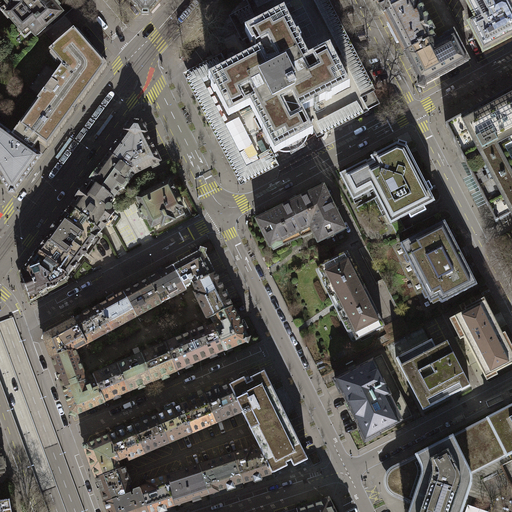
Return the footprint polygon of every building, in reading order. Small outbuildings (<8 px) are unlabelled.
[(3,0),(11,9),(6,14),(22,33),(28,28),(35,37),(62,14),(58,9),(59,7),(56,4),(53,0),(52,2),(50,0),(3,0)] [(130,0),(133,2),(142,13),(142,16),(149,16),(149,13),(160,0),(130,0)] [(312,130),(315,128),(318,135),(379,104),(325,0),(250,0),(248,1),(252,8),(232,18),(243,40),(250,36),(256,48),(257,48),(261,55),(228,72),(221,58),(186,75),(241,184),(276,166),(269,152),(273,150),(277,151),(282,152),(288,152),(294,151),(299,149),(302,146),(305,143),(307,139),(308,135),(309,133),(311,132),(312,130)] [(384,13),(410,0),(376,0),(384,14),(384,13)] [(415,0),(410,0),(384,13),(390,24),(389,25),(399,43),(405,53),(435,38),(432,33),(435,31),(420,3),(417,4),(415,0)] [(511,1),(511,0),(466,0),(477,21),(470,24),(484,52),(511,37),(511,1)] [(62,66),(11,135),(32,150),(38,142),(42,145),(47,149),(74,112),(73,112),(74,111),(73,110),(78,102),(80,103),(80,102),(81,102),(108,65),(104,61),(78,31),(77,31),(76,30),(75,31),(74,29),(49,51),(50,53),(49,54),(50,55),(56,63),(57,62),(58,63),(59,62),(62,66)] [(435,38),(405,53),(404,54),(419,83),(418,87),(425,88),(426,85),(469,62),(454,33),(445,37),(446,39),(437,43),(435,38)] [(511,217),(511,89),(446,125),(494,221),(510,214),(511,217)] [(132,171),(134,175),(160,162),(145,131),(146,130),(147,128),(145,125),(143,124),(142,125),(141,123),(132,122),(130,123),(127,123),(125,126),(125,129),(126,129),(108,154),(132,171)] [(0,177),(6,187),(8,191),(9,191),(9,194),(15,194),(15,191),(16,191),(41,157),(36,153),(32,150),(11,135),(0,126),(0,177)] [(391,228),(439,204),(407,140),(341,173),(355,200),(373,191),(391,228)] [(89,180),(114,198),(121,189),(124,188),(134,175),(132,171),(108,154),(102,163),(100,161),(98,161),(95,166),(95,168),(97,169),(89,180)] [(87,222),(101,232),(105,226),(107,227),(109,227),(111,224),(110,222),(109,221),(114,214),(111,211),(113,208),(109,206),(114,198),(89,180),(82,190),(81,189),(78,189),(75,193),(76,196),(77,197),(70,206),(88,220),(87,222)] [(170,181),(136,197),(140,205),(139,210),(143,219),(148,220),(151,228),(160,224),(162,227),(175,220),(175,219),(185,214),(182,208),(183,208),(170,181)] [(327,185),(252,222),(266,250),(306,230),(314,247),(349,230),(327,185)] [(60,270),(68,276),(83,256),(84,256),(87,253),(86,252),(101,232),(87,222),(88,220),(70,206),(65,212),(64,211),(61,215),(62,216),(55,226),(54,225),(51,230),(52,230),(45,240),(43,239),(40,243),(41,244),(37,250),(61,268),(60,270)] [(479,285),(448,222),(399,246),(430,310),(479,285)] [(41,336),(70,416),(247,340),(201,248),(41,336)] [(65,281),(68,276),(60,270),(61,268),(37,250),(37,251),(36,250),(32,255),(33,256),(24,268),(23,267),(20,271),(20,273),(24,284),(21,285),(24,290),(26,290),(30,301),(36,298),(35,297),(52,288),(52,289),(55,287),(54,286),(65,281)] [(383,325),(346,253),(314,269),(351,341),(383,325)] [(503,334),(484,299),(465,309),(466,311),(450,319),(460,340),(465,337),(487,381),(498,375),(497,372),(511,364),(511,345),(505,333),(503,334)] [(470,386),(447,341),(436,347),(432,340),(396,359),(423,410),(470,386)] [(413,416),(382,355),(335,379),(365,440),(413,416)] [(227,386),(240,411),(259,449),(272,472),(286,466),(284,462),(289,460),(292,466),(306,459),(262,372),(248,378),(250,381),(245,384),(242,378),(227,386)] [(107,435),(117,460),(126,456),(127,459),(240,411),(227,386),(227,384),(107,435)] [(511,451),(511,405),(417,455),(418,457),(392,470),(388,474),(387,479),(387,485),(392,491),(398,495),(413,501),(409,511),(459,511),(469,484),(470,479),(469,473),(511,451)] [(94,477),(118,468),(115,461),(117,460),(107,435),(82,445),(94,477)] [(122,466),(118,468),(94,477),(106,511),(149,511),(157,510),(157,511),(164,510),(163,508),(191,500),(191,501),(197,499),(199,499),(198,497),(226,488),(226,490),(232,488),(231,485),(252,479),(253,481),(259,479),(259,477),(269,473),(272,472),(259,449),(250,451),(248,448),(187,468),(146,482),(147,485),(128,491),(125,484),(129,483),(122,466)] [(11,511),(9,499),(0,500),(0,511),(11,511)] [(332,511),(326,499),(286,511),(332,511)]
